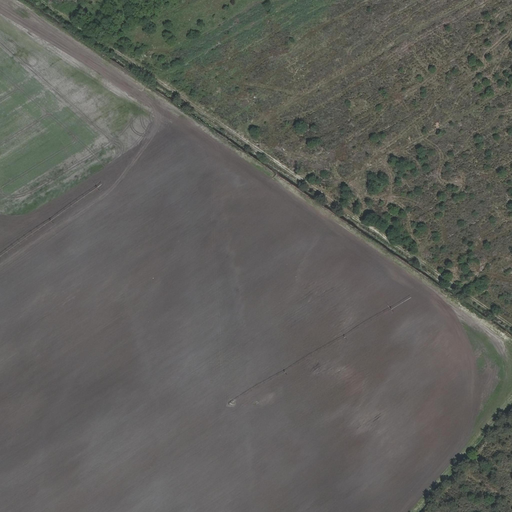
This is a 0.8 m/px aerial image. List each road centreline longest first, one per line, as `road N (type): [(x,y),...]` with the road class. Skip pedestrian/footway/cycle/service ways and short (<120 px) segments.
road 1 (track): [(511,343),(184,119),(138,110),(0,13)]
road 2 (track): [(409,511),(511,396)]
